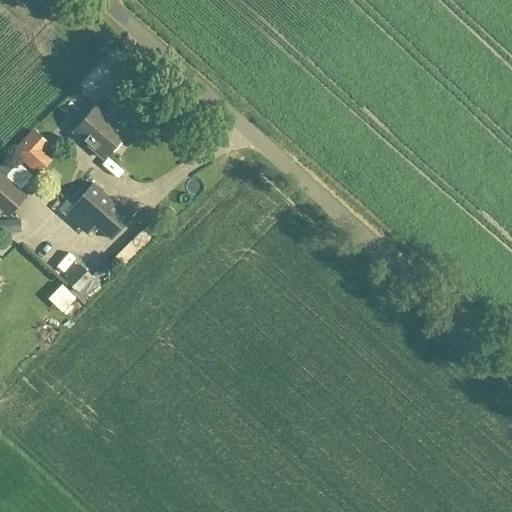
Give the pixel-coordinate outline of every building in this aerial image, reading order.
[(102,159),(126,134),(96,106),(72,132),(102,159)] [(19,162),(7,175),(22,188),(34,176),(19,162)] [(0,213),(1,212),(7,217),(24,197),(0,176),(0,213)] [(110,240),(130,218),(93,185),(73,207),(110,240)] [(89,271),(70,277),(77,296),(95,290),(89,271)]
